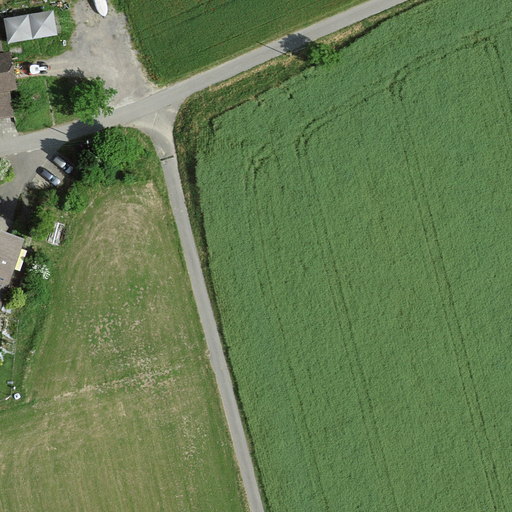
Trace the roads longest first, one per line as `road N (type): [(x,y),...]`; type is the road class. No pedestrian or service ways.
road 1 (unclassified): [(0,156),(151,103),(395,0)]
road 2 (track): [(151,103),(258,511)]
